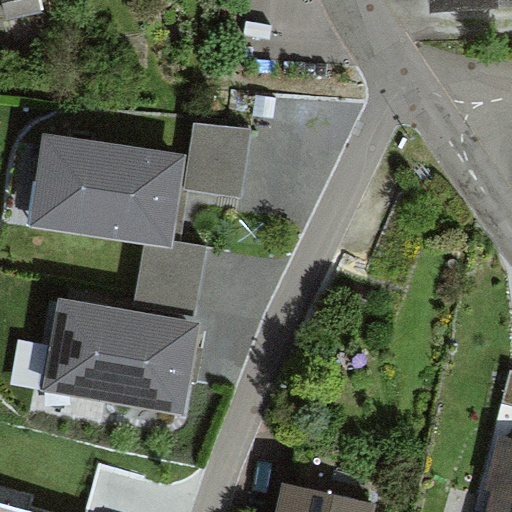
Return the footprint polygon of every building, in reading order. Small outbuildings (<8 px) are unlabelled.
[(0,0),(0,5),(4,26),(48,16),(44,0),(0,0)] [(511,0),(430,0),(431,18),(454,17),(511,14),(511,0)] [(250,128),(198,121),(189,187),(241,194),(250,128)] [(186,153),(47,136),(33,228),(147,244),(174,248),(175,241),(181,192),(186,153)] [(138,303),(196,312),(206,245),(175,241),(174,248),(147,244),(138,303)] [(200,323),(61,300),(46,391),(185,413),(194,357),(200,323)] [(511,511),(511,375),(477,511),(480,511),(511,511)] [(373,511),(282,493),(278,511),(373,511)]
